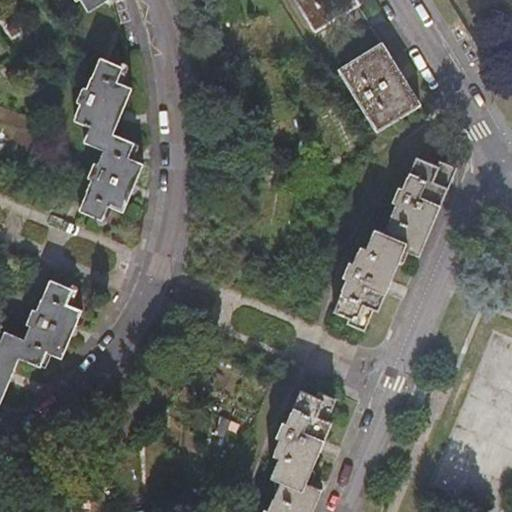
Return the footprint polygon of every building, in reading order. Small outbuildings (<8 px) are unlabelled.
[(75,0),(76,2),(79,0),(81,0),(90,14),(111,1),(110,0),(75,0)] [(357,7),(352,0),(295,0),(316,32),(357,7)] [(419,108),(382,46),(341,72),(378,132),(419,108)] [(114,135),(133,89),(119,82),(125,68),(103,58),(89,89),(84,86),(77,102),(83,104),(76,121),(91,128),(85,142),(107,151),(109,152),(116,136),(114,135)] [(83,208),(82,211),(104,220),(110,207),(126,212),(145,166),(131,158),(135,145),(116,136),(109,152),(107,151),(100,166),(95,163),(89,178),(95,181),(83,208)] [(421,254),(458,169),(439,161),(437,167),(418,158),(404,190),(398,188),(393,201),(399,204),(386,233),(388,234),(386,239),(407,248),(421,254)] [(388,234),(386,233),(376,229),(367,249),(362,247),(355,263),(351,261),(345,276),(349,278),(335,309),(351,316),(349,321),(366,328),(375,308),(380,310),(407,248),(386,239),(388,234)] [(31,327),(26,341),(28,342),(20,355),(42,364),(47,352),(63,359),(83,311),(68,304),(74,290),(51,280),(48,288),(38,312),(33,310),(26,325),(31,327)] [(28,342),(26,341),(4,331),(0,339),(0,402),(20,355),(28,342)] [(318,397),(302,390),(289,423),(284,421),(278,436),(282,437),(275,453),(280,455),(272,475),(283,479),(285,480),(287,475),(307,483),(333,420),(328,418),(337,398),(320,391),(318,397)] [(312,511),(322,489),(307,483),(287,475),(285,480),(283,479),(270,509),(264,507),(261,511),(312,511)]
